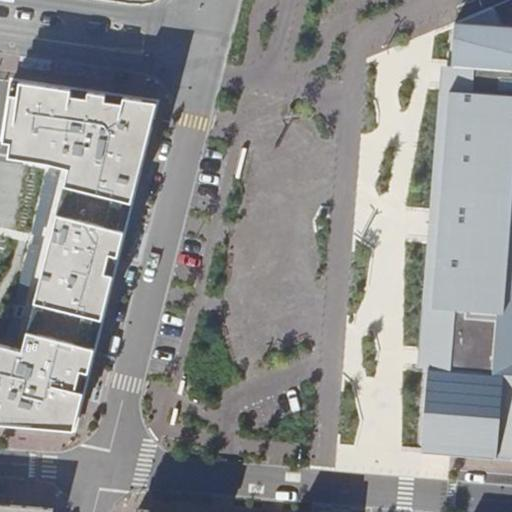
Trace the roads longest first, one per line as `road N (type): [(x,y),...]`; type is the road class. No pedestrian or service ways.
road 1 (residential): [(102,474),(202,68)]
road 2 (residential): [(353,96),(323,488)]
road 3 (residential): [(102,474),(323,488)]
road 4 (tertiary): [(0,40),(202,68)]
road 5 (residential): [(323,488),(511,504)]
road 6 (residential): [(451,0),(358,39),(353,96)]
